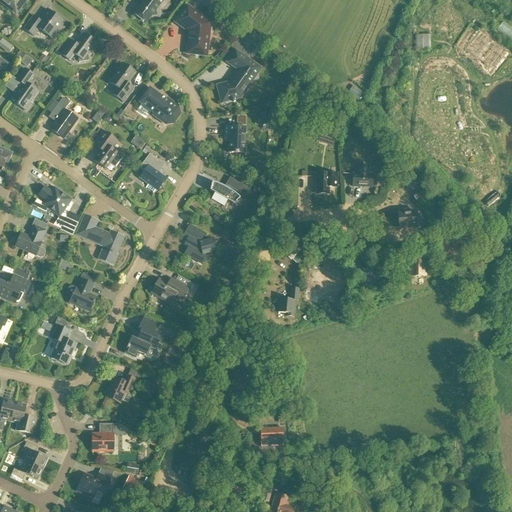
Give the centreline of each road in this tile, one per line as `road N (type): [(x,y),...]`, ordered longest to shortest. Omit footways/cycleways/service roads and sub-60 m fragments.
road 1 (track): [(143,511),(277,226),(292,217),(337,221)]
road 2 (residential): [(155,235),(195,168),(197,103),(184,83),(72,0)]
road 3 (residential): [(54,385),(79,386),(92,371),(155,235)]
road 4 (residential): [(155,235),(35,147)]
road 5 (residential): [(46,504),(71,457),(54,385)]
